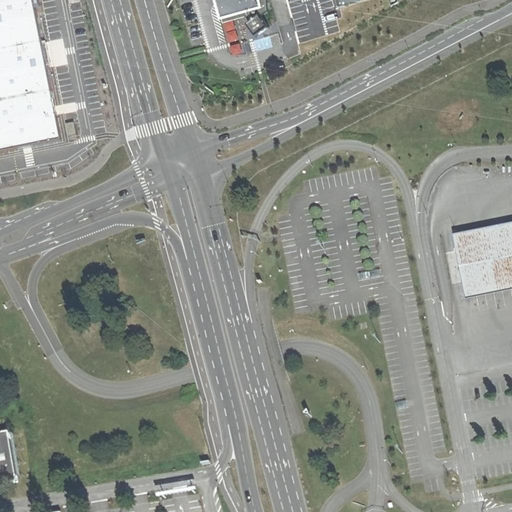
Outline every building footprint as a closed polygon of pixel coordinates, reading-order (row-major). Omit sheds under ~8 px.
[(0,0),(0,157),(60,145),(45,69),(39,43),(32,8),(30,0),(0,0)] [(219,0),(221,5),(211,22),(235,33),(247,14),(248,13),(252,26),(260,39),(273,30),(265,18),(263,0),(219,0)] [(374,0),(339,0),(342,9),(374,0)] [(44,42),(39,43),(45,69),(49,68),(47,55),(44,42)] [(293,219),(280,222),(283,238),(296,236),(293,219)] [(511,223),(458,234),(470,297),(511,289),(511,223)] [(0,433),(0,483),(18,480),(10,432),(0,433)]
